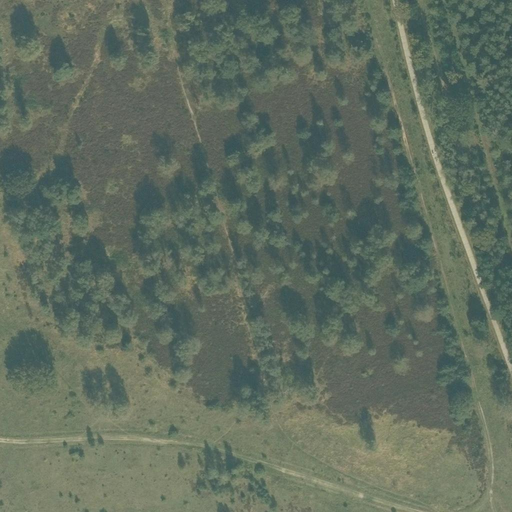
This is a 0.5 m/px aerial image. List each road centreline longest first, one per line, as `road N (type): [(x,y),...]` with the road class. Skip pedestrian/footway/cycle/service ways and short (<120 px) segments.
road 1 (track): [(366,0),(491,449),(485,511)]
road 2 (track): [(414,511),(182,442),(0,441)]
road 3 (unknown): [(511,342),(481,215),(466,193),(421,0)]
